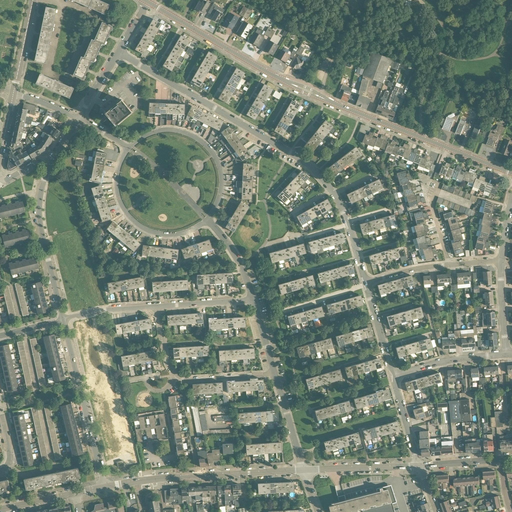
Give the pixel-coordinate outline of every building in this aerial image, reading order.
[(97,0),(91,0),(88,8),(105,15),(110,5),(97,0)] [(200,2),(195,10),(199,12),(200,11),(204,13),(210,4),(204,0),(202,3),(200,2)] [(212,6),(208,13),(210,11),(215,14),(212,20),(219,24),(217,23),(222,14),(224,15),(217,11),(214,9),(215,7),(212,6)] [(42,26),(53,28),(57,10),(46,7),(42,26)] [(239,14),(243,17),(247,9),(243,7),(239,14)] [(247,9),(243,17),(247,19),(251,11),(247,9)] [(228,16),(223,26),(224,26),(224,27),(226,29),(227,28),(228,29),(229,28),(232,30),(237,21),(236,21),(237,18),(233,15),(231,18),(228,16)] [(153,19),(150,25),(158,29),(161,24),(153,19)] [(242,25),(237,33),(240,35),(240,36),(241,36),(240,37),(243,39),(244,38),(245,39),(250,30),(247,28),(249,25),(245,22),(243,25),(242,25)] [(94,41),(102,45),(104,46),(112,27),(110,26),(110,25),(108,24),(108,25),(102,23),(94,41)] [(158,29),(150,25),(147,30),(154,34),(158,29)] [(49,45),(53,28),(42,26),(38,43),(49,45)] [(258,28),(250,42),(259,47),(264,38),(259,35),(262,30),(258,28)] [(154,34),(147,30),(144,35),(152,39),(152,40),(155,35),(154,34)] [(152,39),(144,35),(141,40),(148,44),(152,39)] [(181,36),(178,41),(187,46),(190,41),(188,40),(181,36)] [(102,45),(94,41),(92,40),(84,58),(91,62),(94,63),(102,45)] [(148,44),(141,40),(138,45),(145,49),(151,52),(153,47),(148,44)] [(187,46),(178,41),(175,46),(184,51),(187,46)] [(269,41),(264,50),(265,51),(266,50),(269,52),(268,53),(272,55),(278,46),(269,41)] [(49,45),(38,43),(35,62),(45,64),(49,45)] [(145,49),(138,45),(135,50),(142,54),(142,55),(145,49)] [(184,51),(175,46),(172,51),(181,56),(184,51)] [(292,59),(296,52),(298,49),(295,47),(293,50),(290,55),(282,51),(278,58),(286,63),(287,62),(286,61),(287,60),(288,60),(289,57),(292,59)] [(304,49),(300,47),(296,54),(300,56),(304,49)] [(185,59),(181,56),(172,51),(169,56),(182,64),(185,59)] [(209,52),(205,57),(214,62),(217,57),(216,56),(209,52)] [(371,52),(366,67),(386,74),(391,59),(371,52)] [(182,64),(169,56),(166,61),(175,66),(179,69),(182,64)] [(91,62),(84,58),(81,57),(73,76),(83,80),(91,62)] [(214,62),(205,57),(202,62),(211,67),(214,62)] [(297,58),(292,67),(296,69),(296,68),(300,71),(303,67),(302,67),(305,62),(301,60),(300,61),(297,58)] [(398,69),(400,63),(392,60),(390,66),(398,69)] [(175,66),(166,61),(163,66),(165,67),(171,72),(175,66)] [(211,67),(202,62),(200,67),(208,72),(211,67)] [(208,72),(200,67),(197,72),(205,77),(208,72)] [(413,77),(417,69),(412,67),(410,71),(409,75),(413,77)] [(236,68),(233,73),(242,79),(245,73),(243,72),(236,68)] [(205,77),(197,72),(194,77),(201,82),(202,83),(205,77)] [(242,79),(233,73),(230,78),(239,84),(242,79)] [(36,84),(53,91),(57,82),(40,74),(36,84)] [(201,82),(194,77),(191,83),(203,90),(206,85),(202,83),(201,82)] [(239,84),(230,78),(227,84),(236,89),(239,84)] [(365,92),(369,81),(363,79),(359,91),(365,92)] [(57,82),(53,91),(69,99),(74,89),(57,82)] [(236,89),(227,84),(224,89),(233,94),(236,89)] [(261,90),(270,95),(272,96),(275,91),(264,84),(261,90)] [(341,100),(347,102),(350,95),(352,89),(349,88),(342,85),(339,92),(343,94),(341,100)] [(233,94),(224,89),(221,94),(230,99),(233,94)] [(270,95),(261,90),(258,95),(267,100),(270,95)] [(383,107),(380,115),(387,118),(397,92),(393,91),(388,103),(389,103),(388,107),(388,109),(383,107)] [(397,92),(387,118),(392,120),(395,112),(392,111),(393,109),(394,109),(396,106),(397,106),(402,94),(397,92)] [(230,99),(221,94),(218,99),(225,103),(227,104),(230,99)] [(267,100),(258,95),(255,100),(264,105),(267,100)] [(350,95),(347,102),(354,105),(357,97),(350,95)] [(366,110),(370,100),(359,96),(355,105),(366,110)] [(124,98),(108,111),(118,124),(134,110),(124,98)] [(380,115),(383,107),(386,99),(383,98),(382,100),(380,99),(375,113),(380,115)] [(264,105),(255,100),(252,105),(261,110),(264,105)] [(292,101),(289,106),(298,111),(301,106),(299,105),(292,101)] [(18,112),(16,118),(32,122),(33,118),(26,117),(26,113),(34,115),(36,106),(24,104),(23,109),(19,108),(18,112)] [(261,110),(252,105),(249,110),(258,115),(261,110)] [(187,115),(186,120),(190,123),(191,122),(193,118),(197,109),(191,106),(187,115)] [(298,111),(289,106),(286,111),(295,116),(298,111)] [(197,109),(193,118),(191,122),(196,125),(202,112),(197,109)] [(258,115),(249,110),(246,115),(253,119),(255,120),(258,115)] [(295,116),(286,111),(283,116),(292,121),(295,116)] [(201,127),(208,114),(202,112),(196,125),(201,127)] [(206,130),(208,126),(213,117),(208,114),(201,127),(206,130)] [(455,126),(459,115),(451,119),(448,118),(447,118),(444,120),(444,119),(442,125),(444,126),(443,129),(450,131),(452,125),(455,126)] [(292,121),(283,116),(280,121),(289,126),(292,121)] [(214,129),(218,120),(213,117),(208,126),(214,129)] [(32,122),(16,118),(15,124),(16,124),(16,125),(24,127),(25,123),(37,126),(40,124),(32,122)] [(224,122),(218,120),(214,129),(219,131),(220,130),(224,122)] [(322,125),(330,132),(332,134),(336,129),(327,122),(326,120),(322,125)] [(471,129),(474,121),(471,120),(469,124),(466,123),(466,122),(461,120),(455,134),(456,134),(456,133),(458,134),(460,135),(461,136),(461,134),(465,136),(469,128),(471,129)] [(289,126),(280,121),(277,126),(286,131),(289,126)] [(50,122),(47,126),(51,128),(50,130),(51,131),(50,134),(57,138),(57,137),(58,137),(58,136),(59,135),(61,132),(58,131),(60,128),(51,122),(50,122)] [(24,127),(16,125),(15,125),(14,131),(22,133),(24,127)] [(318,130),(326,136),(330,132),(322,125),(318,130)] [(476,125),(471,138),(476,140),(478,135),(485,137),(484,138),(485,138),(488,130),(485,129),(483,134),(479,132),(481,127),(476,125)] [(286,131),(277,126),(274,132),(283,137),(286,131)] [(501,141),(506,128),(500,126),(497,134),(495,133),(495,134),(490,132),(488,138),(489,138),(486,145),(494,148),(497,141),(498,140),(501,141)] [(221,133),(225,138),(233,132),(229,127),(221,133)] [(326,136),(318,130),(314,134),(322,141),(326,136)] [(233,132),(225,138),(220,141),(224,146),(224,145),(236,136),(233,132)] [(368,145),(372,133),(370,132),(368,136),(365,134),(362,143),(368,145)] [(372,133),(368,145),(373,148),(377,139),(374,138),(375,134),(372,133)] [(45,134),(43,139),(50,143),(53,139),(45,134)] [(322,141),(314,134),(311,139),(318,145),(322,141)] [(377,139),(373,148),(374,148),(374,146),(380,148),(384,136),(382,135),(380,139),(377,137),(377,139)] [(228,150),(233,146),(240,141),(237,136),(224,145),(228,150)] [(384,136),(380,148),(385,150),(385,152),(388,144),(389,142),(386,141),(387,137),(384,136)] [(50,143),(43,139),(40,143),(41,143),(47,147),(48,148),(50,143)] [(318,145),(311,139),(307,144),(315,150),(318,145)] [(511,142),(506,140),(501,153),(508,156),(510,151),(510,150),(511,148),(511,149),(511,148),(511,145),(511,142)] [(231,155),(244,146),(240,141),(233,146),(228,150),(231,155)] [(391,145),(388,144),(385,152),(391,154),(395,142),(392,141),(391,145)] [(396,156),(399,148),(397,147),(398,143),(395,142),(391,154),(389,158),(395,160),(396,156)] [(11,143),(10,149),(12,149),(15,152),(19,150),(22,148),(23,147),(21,144),(20,144),(19,144),(11,143)] [(41,143),(39,146),(37,147),(41,154),(40,153),(45,151),(47,147),(41,143)] [(315,150),(307,144),(303,148),(309,153),(311,155),(315,150)] [(400,146),(396,156),(397,155),(402,157),(407,145),(404,144),(403,147),(400,146)] [(407,145),(402,157),(408,159),(411,150),(408,149),(410,146),(407,145)] [(37,147),(36,146),(32,149),(36,156),(41,154),(37,147)] [(244,146),(231,155),(235,160),(247,151),(244,146)] [(356,147),(351,151),(357,159),(362,155),(357,149),(356,147)] [(22,148),(19,150),(26,162),(31,159),(25,149),(23,150),(22,148)] [(12,149),(10,149),(7,162),(8,162),(7,167),(8,170),(11,170),(17,167),(21,165),(15,152),(12,149)] [(36,156),(32,149),(28,151),(32,159),(36,156)] [(411,150),(408,159),(407,161),(413,163),(417,150),(415,149),(414,153),(411,152),(411,151),(411,150)] [(19,150),(15,152),(21,165),(26,162),(19,150)] [(417,150),(413,163),(418,165),(422,156),(419,155),(420,152),(417,150)] [(251,155),(247,151),(235,160),(236,164),(243,162),(251,155)] [(357,159),(351,151),(346,154),(353,162),(357,159)] [(353,162),(346,154),(342,158),(348,166),(353,162)] [(422,156),(418,165),(418,166),(424,168),(428,156),(426,155),(424,159),(421,158),(422,156)] [(428,156),(424,168),(429,171),(427,176),(431,177),(433,172),(430,170),(433,162),(430,161),(431,157),(428,156)] [(106,160),(96,158),(93,157),(91,163),(94,163),(104,165),(106,160)] [(348,166),(342,158),(337,161),(343,169),(348,166)] [(343,169),(337,161),(333,165),(339,173),(343,169)] [(445,176),(449,164),(446,163),(445,167),(442,166),(440,170),(437,169),(435,174),(434,177),(437,178),(438,176),(439,174),(445,176)] [(449,164),(445,176),(444,179),(449,181),(451,177),(453,170),(451,169),(452,165),(449,164)] [(339,173),(333,165),(328,169),(329,171),(333,175),(334,177),(339,173)] [(454,169),(453,170),(451,177),(456,179),(461,167),(458,166),(457,170),(454,169)] [(461,167),(456,179),(462,181),(462,180),(465,173),(462,172),(463,168),(461,167)] [(465,173),(462,180),(468,182),(473,170),(470,169),(469,173),(466,171),(465,173)] [(473,170),(468,182),(474,184),(477,176),(474,175),(476,171),(473,170)] [(298,175),(305,183),(309,178),(303,173),(302,171),(298,175)] [(398,180),(411,176),(410,173),(406,174),(406,171),(397,174),(398,180)] [(102,177),(92,175),(91,181),(99,183),(101,183),(102,177)] [(305,183),(298,175),(293,180),(301,187),(305,183)] [(411,176),(398,180),(400,185),(409,183),(408,180),(412,179),(411,176)] [(477,176),(474,184),(473,187),(478,189),(483,177),(480,176),(479,180),(476,179),(477,176)] [(483,177),(478,189),(484,191),(487,183),(484,182),(486,178),(483,177)] [(301,187),(293,180),(289,184),(297,191),(301,187)] [(379,180),(374,182),(378,191),(383,189),(380,181),(379,180)] [(487,183),(484,191),(489,194),(494,181),(491,180),(490,184),(487,183)] [(494,181),(489,194),(495,196),(498,187),(495,186),(497,183),(494,181)] [(378,191),(374,182),(368,185),(373,194),(378,191)] [(409,183),(400,185),(400,186),(401,185),(403,191),(416,187),(415,185),(411,186),(410,182),(409,183)] [(297,191),(289,184),(285,188),(293,195),(297,191)] [(93,193),(93,194),(103,191),(101,185),(99,186),(91,188),(93,193)] [(374,198),(373,194),(368,185),(363,187),(367,196),(369,200),(374,198)] [(367,196),(363,187),(358,190),(362,199),(367,196)] [(416,187),(403,191),(401,192),(403,197),(406,196),(414,194),(413,191),(416,190),(416,187)] [(293,195),(285,188),(281,192),(289,199),(293,195)] [(362,199),(358,190),(352,192),(357,201),(362,199)] [(103,191),(93,194),(95,200),(105,197),(103,191)] [(292,202),(289,199),(281,192),(277,197),(287,207),(292,202)] [(357,201),(352,192),(347,195),(350,202),(351,204),(357,201)] [(252,194),(242,193),(237,193),(237,199),(241,201),(241,200),(249,200),(252,200),(252,194)] [(414,194),(406,196),(408,202),(420,198),(420,196),(416,197),(415,194),(414,194)] [(105,197),(95,200),(97,206),(107,202),(105,197)] [(420,198),(408,202),(405,203),(408,212),(409,212),(418,209),(417,206),(418,205),(418,202),(421,201),(420,198)] [(322,202),(327,211),(332,208),(327,199),(322,202)] [(0,216),(0,217),(1,218),(5,217),(5,216),(7,215),(7,217),(12,216),(11,214),(14,214),(14,215),(18,214),(18,212),(21,212),(21,213),(25,212),(23,202),(19,203),(19,202),(15,202),(16,204),(12,205),(12,203),(8,204),(9,206),(5,206),(5,205),(2,206),(2,207),(0,207),(0,216)] [(107,202),(97,206),(99,211),(108,208),(107,202)] [(241,202),(237,207),(246,213),(249,207),(247,206),(241,202)] [(327,211),(322,202),(317,205),(322,214),(327,211)] [(486,202),(484,208),(496,211),(497,208),(494,207),(494,204),(486,202)] [(322,214),(317,205),(312,208),(317,217),(322,214)] [(246,213),(237,207),(234,212),(243,218),(246,213)] [(108,208),(99,211),(100,217),(110,214),(108,208)] [(317,217),(312,208),(307,211),(312,220),(317,217)] [(444,221),(447,220),(453,218),(452,212),(444,215),(443,211),(442,208),(441,208),(437,209),(440,219),(444,218),(444,221)] [(496,211),(484,208),(482,213),(491,216),(492,213),(496,214),(496,211)] [(420,209),(418,209),(409,212),(409,213),(412,212),(413,217),(410,217),(411,221),(415,220),(428,216),(427,214),(423,215),(422,212),(421,212),(420,209)] [(312,220),(307,211),(302,214),(307,223),(312,220)] [(243,218),(234,212),(231,217),(240,223),(243,218)] [(493,216),(491,216),(482,213),(484,214),(482,220),(495,223),(496,220),(492,219),(493,216)] [(110,214),(100,217),(102,223),(110,220),(112,219),(110,214)] [(226,214),(223,219),(225,221),(228,222),(237,228),(240,223),(231,217),(226,214)] [(307,223),(302,214),(296,217),(301,226),(307,223)] [(394,215),(388,217),(391,226),(397,225),(395,217),(394,215)] [(417,225),(426,223),(425,220),(428,219),(428,216),(415,220),(417,225)] [(391,226),(388,217),(383,218),(385,228),(391,226)] [(453,218),(447,220),(448,223),(445,224),(445,226),(458,223),(456,217),(453,218)] [(385,228),(383,218),(377,220),(380,230),(385,228)] [(380,230),(377,220),(371,222),(374,231),(380,230)] [(107,229),(112,233),(118,225),(113,221),(107,229)] [(237,228),(228,222),(225,228),(232,232),(234,233),(237,228)] [(374,231),(371,222),(366,223),(368,233),(374,231)] [(368,233),(366,223),(364,224),(360,225),(360,227),(362,233),(362,234),(368,233)] [(416,232),(428,229),(427,226),(424,227),(423,224),(426,223),(417,225),(414,226),(416,232)] [(458,223),(445,226),(446,230),(450,228),(451,231),(459,229),(458,223)] [(118,225),(112,233),(116,237),(123,229),(118,225)] [(491,228),(490,227),(481,225),(482,226),(481,231),(493,235),(494,232),(490,231),(491,228)] [(123,229),(116,237),(121,241),(127,233),(123,229)] [(417,238),(426,235),(425,233),(429,232),(428,229),(416,232),(417,238)] [(459,229),(451,231),(452,234),(448,235),(449,238),(461,235),(459,229)] [(5,235),(2,235),(4,246),(7,245),(7,246),(12,245),(11,244),(14,243),(14,245),(19,244),(18,242),(21,242),(21,243),(25,242),(25,241),(28,240),(28,241),(32,240),(30,230),(26,231),(26,230),(22,230),(23,232),(19,233),(19,231),(15,232),(16,234),(12,234),(12,233),(9,234),(9,235),(6,236),(5,235)] [(493,235),(481,231),(479,237),(478,237),(486,239),(488,240),(489,237),(492,238),(493,235)] [(127,233),(121,241),(125,245),(132,237),(127,233)] [(343,233),(337,235),(340,244),(345,243),(345,241),(343,235),(343,233)] [(340,244),(337,235),(331,236),(334,246),(340,244)] [(418,244),(430,241),(429,238),(425,239),(425,236),(426,236),(426,235),(417,238),(416,238),(418,244)] [(461,235),(449,238),(450,241),(453,240),(454,243),(460,241),(463,240),(461,235)] [(334,246),(331,236),(325,238),(328,247),(334,246)] [(130,249),(136,241),(132,237),(125,245),(122,249),(126,252),(130,249)] [(486,239),(478,237),(476,243),(489,246),(489,243),(486,242),(486,239)] [(328,247),(325,238),(320,239),(322,249),(328,247)] [(322,249),(320,239),(314,241),(317,251),(322,249)] [(204,242),(207,251),(209,256),(214,254),(209,240),(204,242)] [(136,241),(130,249),(134,252),(141,244),(136,241)] [(317,251),(314,241),(308,243),(309,245),(311,252),(317,251)] [(428,247),(427,245),(431,243),(430,241),(418,244),(419,250),(422,249),(428,247)] [(460,241),(454,243),(451,244),(452,247),(449,248),(449,250),(462,247),(460,241)] [(207,251),(204,242),(198,244),(201,253),(207,251)] [(489,246),(476,243),(475,249),(483,251),(484,248),(488,249),(489,246)] [(202,256),(201,253),(198,244),(192,245),(196,255),(197,258),(202,256)] [(303,244),(298,246),(300,255),(306,254),(303,244)] [(196,255),(192,245),(187,247),(190,257),(196,255)] [(292,247),(295,257),(300,255),(298,246),(292,247)] [(404,248),(403,246),(397,248),(400,258),(401,262),(407,260),(405,254),(404,248)] [(190,257),(187,247),(181,249),(182,252),(186,262),(191,260),(190,257)] [(286,249),(290,261),(290,262),(291,262),(291,263),(296,262),(295,257),(292,247),(286,249)] [(424,255),(436,251),(435,249),(432,250),(431,247),(428,247),(422,249),(424,255)] [(462,247),(449,250),(450,253),(454,252),(455,255),(463,253),(462,247)] [(400,258),(397,248),(392,250),(394,259),(400,258)] [(290,261),(286,249),(281,251),(284,263),(290,261)] [(394,259),(392,250),(386,251),(389,261),(394,259)] [(284,263),(281,251),(275,252),(278,262),(279,265),(284,263)] [(390,265),(389,261),(386,251),(380,253),(383,263),(384,267),(390,265)] [(436,251),(424,255),(426,261),(434,259),(433,255),(437,254),(436,251)] [(278,262),(275,252),(269,254),(272,264),(278,262)] [(374,254),(377,264),(383,263),(380,253),(374,254)] [(377,264),(374,254),(369,256),(371,264),(372,266),(377,264)] [(12,263),(9,264),(11,274),(14,273),(14,275),(19,273),(18,272),(21,271),(21,273),(25,272),(25,270),(28,270),(28,271),(32,270),(32,269),(35,268),(35,269),(39,268),(37,258),(33,259),(32,258),(29,258),(30,260),(26,261),(26,259),(22,260),(23,262),(19,263),(19,261),(16,262),(16,263),(12,264),(12,263)] [(352,264),(346,266),(348,276),(354,274),(352,264)] [(348,276),(346,266),(340,267),(343,277),(348,276)] [(343,277),(340,267),(334,269),(337,279),(343,277)] [(337,279),(334,269),(329,271),(331,280),(337,279)] [(331,280),(329,271),(323,272),(326,282),(331,280)] [(327,286),(326,282),(323,272),(317,274),(318,276),(320,284),(321,287),(327,286)] [(312,275),(307,277),(309,287),(315,285),(313,278),(312,275)] [(412,276),(406,277),(409,287),(414,285),(412,276)] [(309,287),(307,277),(301,279),(304,288),(309,287)] [(409,287),(406,277),(400,279),(403,289),(409,287)] [(304,288),(301,279),(295,280),(298,290),(304,288)] [(403,289),(400,279),(394,281),(397,290),(403,289)] [(298,290),(295,280),(290,282),(292,292),(298,290)] [(397,290),(394,281),(389,282),(392,292),(397,290)] [(292,292),(290,282),(284,284),(287,293),(292,292)] [(392,292),(389,282),(383,284),(386,294),(392,292)] [(287,293),(284,284),(278,285),(281,295),(287,293)] [(387,297),(386,294),(383,284),(377,286),(381,299),(387,297)] [(361,296),(355,297),(358,307),(363,305),(361,296)] [(358,307),(355,297),(349,299),(352,309),(358,307)] [(352,309),(349,299),(344,300),(346,310),(352,309)] [(346,310),(344,300),(338,302),(341,312),(346,310)] [(341,312),(338,302),(332,304),(335,313),(341,312)] [(335,313),(332,304),(326,305),(329,315),(335,313)] [(321,307),(316,309),(318,318),(324,317),(321,307)] [(415,309),(418,318),(424,317),(423,315),(421,307),(415,309)] [(318,318),(316,309),(310,310),(313,320),(318,318)] [(409,310),(412,320),(413,325),(419,323),(418,318),(415,309),(409,310)] [(313,320),(310,310),(304,312),(307,321),(313,320)] [(404,312),(406,322),(412,320),(409,310),(404,312)] [(307,321),(304,312),(299,313),(302,323),(303,327),(308,325),(307,321)] [(398,314),(401,323),(406,322),(404,312),(398,314)] [(302,323),(299,313),(293,315),(296,325),(302,323)] [(392,315),(395,325),(401,323),(398,314),(392,315)] [(297,329),(296,325),(293,315),(287,317),(288,319),(290,326),(292,331),(297,329)] [(395,325),(392,315),(386,317),(389,327),(390,327),(391,330),(396,329),(395,325)] [(458,340),(457,331),(457,326),(454,327),(455,337),(448,337),(448,341),(449,349),(456,348),(455,340),(458,340)] [(476,331),(476,328),(476,326),(473,326),(474,333),(467,334),(468,347),(475,347),(474,335),(477,335),(477,333),(476,331)] [(364,329),(367,338),(368,342),(371,341),(373,341),(374,340),(373,337),(372,335),(371,329),(370,327),(364,329)] [(367,338),(364,329),(358,330),(361,340),(367,338)] [(361,340),(358,330),(353,332),(356,342),(361,340)] [(468,347),(467,334),(461,334),(460,330),(457,331),(458,340),(461,340),(462,348),(468,347)] [(356,344),(356,342),(353,332),(347,334),(350,343),(350,345),(356,344)] [(350,343),(347,334),(341,335),(344,345),(350,343)] [(344,345),(341,335),(335,337),(336,339),(338,346),(344,345)] [(325,340),(328,350),(333,348),(331,340),(331,338),(325,340)] [(430,338),(424,340),(427,349),(433,348),(432,346),(430,340),(430,338)] [(319,342),(322,351),(328,350),(325,340),(319,342)] [(427,349),(424,340),(418,342),(421,351),(427,349)] [(314,343),(316,353),(322,351),(319,342),(314,343)] [(421,351),(418,342),(413,343),(415,353),(421,351)] [(316,353),(314,343),(308,345),(311,354),(316,353)] [(415,353),(413,343),(407,345),(410,354),(415,353)] [(302,347),(305,356),(311,354),(308,345),(302,347)] [(410,354),(407,345),(401,346),(404,356),(410,354)] [(405,358),(404,356),(401,346),(395,348),(399,360),(405,358)] [(306,362),(305,356),(302,347),(296,348),(297,350),(301,363),(306,362)] [(158,358),(156,350),(150,351),(152,361),(153,366),(159,365),(158,360),(158,358)] [(129,365),(127,356),(121,357),(121,359),(124,372),(130,371),(129,365)] [(373,360),(376,370),(377,373),(383,371),(379,358),(373,360)] [(367,362),(370,371),(376,370),(373,360),(367,362)] [(362,363),(364,373),(370,371),(367,362),(362,363)] [(356,365),(359,375),(364,373),(362,363),(360,364),(356,365)] [(351,367),(353,376),(359,375),(356,365),(351,367)] [(354,379),(353,376),(351,367),(345,368),(345,370),(348,381),(354,379)] [(340,370),(334,371),(337,381),(343,379),(342,377),(341,372),(340,370)] [(337,381),(334,371),(328,373),(331,383),(337,381)] [(331,383),(328,373),(323,375),(325,384),(331,383)] [(440,373),(434,375),(437,383),(437,384),(443,383),(440,375),(440,373)] [(325,384),(323,375),(317,376),(320,386),(325,384)] [(437,383),(434,375),(428,376),(431,385),(437,383)] [(320,386),(317,376),(311,378),(314,388),(320,386)] [(431,385),(428,376),(423,378),(425,387),(431,385)] [(315,390),(314,388),(311,378),(305,379),(309,392),(315,390)] [(425,387),(423,378),(417,379),(420,388),(420,391),(426,390),(425,387)] [(420,388),(417,379),(411,381),(414,390),(420,388)] [(414,390),(411,381),(406,383),(408,392),(414,390)] [(382,391),(385,400),(386,404),(392,402),(388,389),(382,391)] [(385,400),(382,391),(377,393),(379,401),(385,400)] [(379,401),(377,393),(371,394),(373,403),(374,406),(380,405),(379,401)] [(373,403),(371,394),(365,396),(368,405),(373,403)] [(368,405),(365,396),(360,398),(362,406),(368,405)] [(362,406),(360,398),(354,400),(354,402),(356,408),(362,406)] [(460,401),(462,422),(471,421),(471,414),(470,410),(469,400),(460,401)] [(343,403),(346,411),(351,409),(349,402),(349,401),(343,403)] [(462,422),(460,401),(449,401),(451,423),(462,422)] [(346,411),(343,403),(337,404),(340,413),(341,418),(347,416),(346,411)] [(415,415),(425,413),(423,407),(427,406),(426,403),(417,406),(418,409),(413,410),(415,415)] [(340,413),(337,404),(332,406),(334,414),(340,413)] [(334,414),(332,406),(326,408),(329,416),(334,414)] [(329,416),(326,408),(320,409),(323,418),(329,416)] [(324,422),(323,418),(320,409),(315,411),(318,424),(324,422)] [(495,412),(495,417),(495,421),(503,420),(502,411),(495,412)] [(428,412),(425,413),(415,415),(416,420),(423,418),(424,422),(432,419),(431,416),(429,416),(428,412)] [(161,428),(166,427),(164,414),(157,415),(157,418),(159,417),(160,426),(161,428)] [(146,428),(144,417),(139,418),(138,415),(133,416),(134,422),(139,421),(141,429),(141,431),(146,430),(146,428)] [(151,429),(156,429),(156,428),(156,426),(154,415),(147,417),(147,419),(149,419),(150,427),(151,427),(151,429)] [(397,421),(391,423),(394,433),(400,431),(398,423),(397,421)] [(394,433),(391,423),(386,425),(388,434),(394,433)] [(388,434),(386,425),(380,426),(383,436),(388,434)] [(161,428),(160,426),(156,426),(156,428),(156,429),(157,436),(158,439),(165,438),(164,435),(162,436),(161,428)] [(383,436),(380,426),(374,428),(377,438),(383,436)] [(155,436),(155,434),(152,435),(151,429),(151,427),(150,427),(146,428),(146,430),(147,441),(155,440),(158,439),(157,436),(155,436)] [(379,442),(377,438),(374,428),(369,429),(371,439),(373,444),(379,442)] [(141,431),(141,429),(135,430),(137,443),(145,441),(144,439),(142,439),(141,431)] [(371,439),(369,429),(363,431),(363,433),(366,441),(371,439)] [(431,456),(430,443),(429,431),(420,432),(421,439),(420,440),(420,449),(421,449),(422,457),(431,456)] [(358,432),(352,434),(355,444),(361,442),(359,435),(358,432)] [(355,444),(352,434),(346,436),(349,446),(355,444)] [(480,439),(480,442),(481,452),(489,451),(488,441),(487,435),(483,435),(483,439),(480,439)] [(349,446),(346,436),(341,437),(344,447),(349,446)] [(442,437),(442,447),(443,455),(454,454),(452,436),(442,437)] [(344,447),(341,437),(335,439),(338,449),(344,447)] [(472,439),(473,453),(481,452),(480,442),(477,443),(476,438),(472,439)] [(339,451),(338,449),(335,439),(329,441),(332,450),(333,450),(333,453),(339,451)] [(473,453),(472,439),(468,439),(468,440),(465,440),(466,453),(473,453)] [(332,450),(329,441),(324,442),(326,452),(332,450)] [(443,455),(442,447),(436,447),(435,442),(430,443),(431,456),(443,455)] [(220,450),(220,454),(233,453),(233,444),(223,444),(223,449),(220,450)] [(220,454),(220,450),(212,450),(212,453),(207,454),(208,458),(209,464),(213,464),(213,461),(220,461),(220,454)] [(205,459),(208,458),(207,454),(207,452),(200,453),(201,457),(198,457),(200,468),(206,467),(205,459)] [(60,472),(62,482),(70,481),(70,482),(72,481),(72,480),(80,479),(78,468),(60,472)] [(60,472),(42,476),(44,486),(52,485),(52,486),(55,485),(54,484),(62,482),(60,472)] [(44,486),(42,476),(24,480),(26,490),(34,489),(34,490),(37,489),(36,488),(44,486)] [(0,481),(0,493),(2,493),(2,492),(10,491),(8,480),(0,481)] [(225,497),(225,500),(225,506),(229,505),(229,501),(234,501),(233,496),(233,493),(232,485),(230,486),(224,486),(225,497)] [(232,485),(233,493),(233,496),(234,501),(235,506),(239,506),(237,495),(241,495),(240,485),(232,485)] [(202,487),(202,499),(203,503),(211,502),(210,487),(202,487)] [(174,500),(178,500),(179,504),(182,504),(182,501),(182,496),(181,489),(178,489),(178,488),(170,489),(170,491),(164,492),(165,503),(174,503),(174,500)] [(181,489),(182,496),(182,501),(187,501),(187,505),(189,504),(188,488),(186,488),(185,488),(184,488),(183,488),(181,488),(181,489)] [(394,511),(387,489),(383,490),(382,488),(379,488),(380,491),(345,500),(331,504),(331,506),(328,506),(329,511),(333,511),(335,511),(355,511),(362,510),(362,511),(394,511)] [(486,503),(486,505),(500,502),(499,496),(491,498),(492,502),(489,503),(489,502),(486,503)] [(413,502),(416,511),(418,511),(429,508),(427,503),(420,505),(418,500),(413,502)] [(94,511),(124,511),(123,506),(119,507),(117,505),(116,501),(108,503),(109,507),(104,508),(103,504),(95,506),(96,509),(94,511)] [(159,511),(159,508),(158,508),(156,501),(149,502),(150,510),(149,510),(149,511),(159,511)] [(440,504),(442,509),(455,505),(455,502),(452,504),(452,505),(449,505),(448,501),(440,504)]
